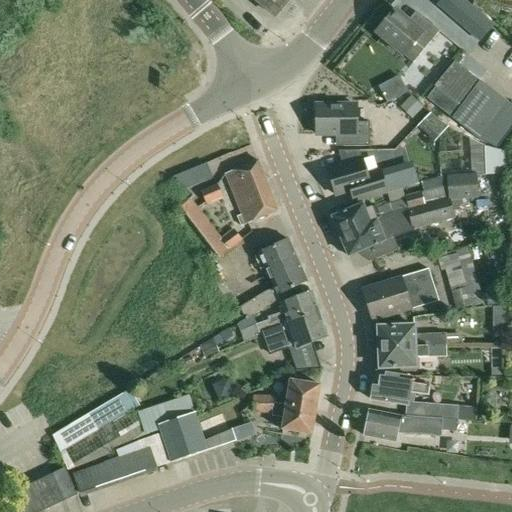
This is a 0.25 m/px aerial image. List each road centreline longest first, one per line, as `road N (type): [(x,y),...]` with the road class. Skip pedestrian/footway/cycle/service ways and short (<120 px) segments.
road 1 (residential): [(311,498),(339,416),(345,334),(261,112)]
road 2 (tertiary): [(0,371),(71,225),(100,185),(143,145),(249,89)]
road 3 (tertiary): [(140,511),(240,484),(291,486),(311,498)]
road 4 (tertiary): [(249,89),(300,52),(344,0)]
